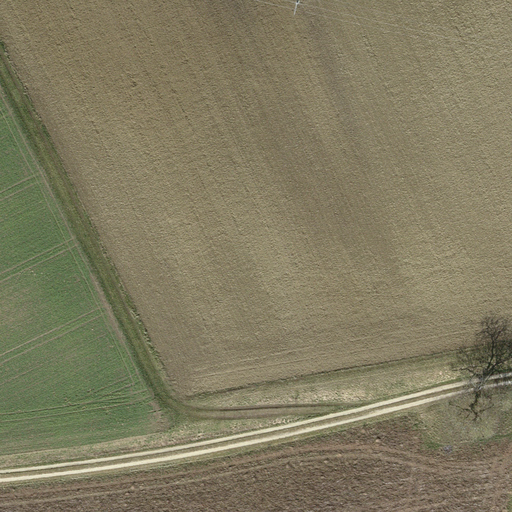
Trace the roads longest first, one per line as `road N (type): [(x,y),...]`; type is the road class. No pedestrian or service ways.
road 1 (track): [(369,414),(174,409),(0,60)]
road 2 (track): [(0,479),(114,467),(511,384)]
